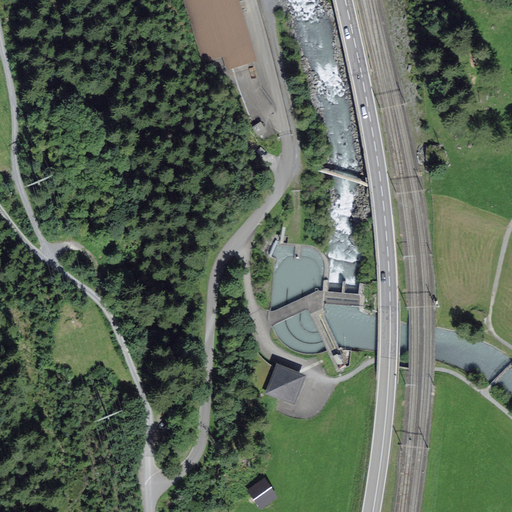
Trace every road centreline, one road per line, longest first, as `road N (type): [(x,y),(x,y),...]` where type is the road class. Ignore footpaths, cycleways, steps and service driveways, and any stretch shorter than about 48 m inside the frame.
road 1 (unclassified): [(148,511),(145,494),(197,454),(219,259),(260,213),(288,160),(251,0)]
road 2 (secondary): [(345,0),(386,227),(387,377),(371,511)]
road 3 (track): [(43,252),(92,292),(129,358),(149,409),(145,494)]
road 4 (track): [(43,252),(16,174),(0,36)]
